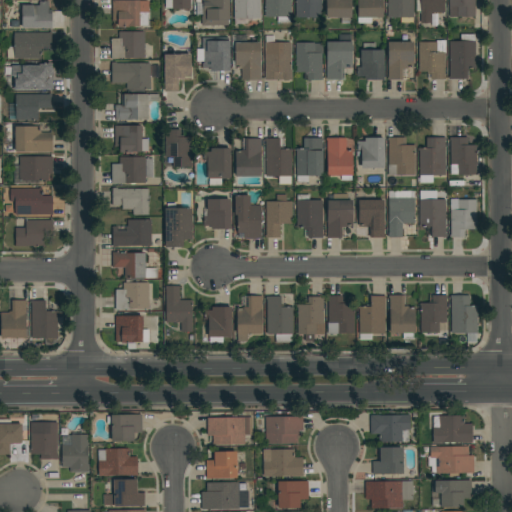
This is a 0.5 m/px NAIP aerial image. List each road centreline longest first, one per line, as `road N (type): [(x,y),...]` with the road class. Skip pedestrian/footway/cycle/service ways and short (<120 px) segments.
road 1 (residential): [(500,0),(503,511)]
road 2 (secondary): [(502,365),(0,367)]
road 3 (residential): [(83,0),(84,397)]
road 4 (secondary): [(84,397),(406,394)]
road 5 (residential): [(211,111),(501,110)]
road 6 (residential): [(212,269),(500,268)]
